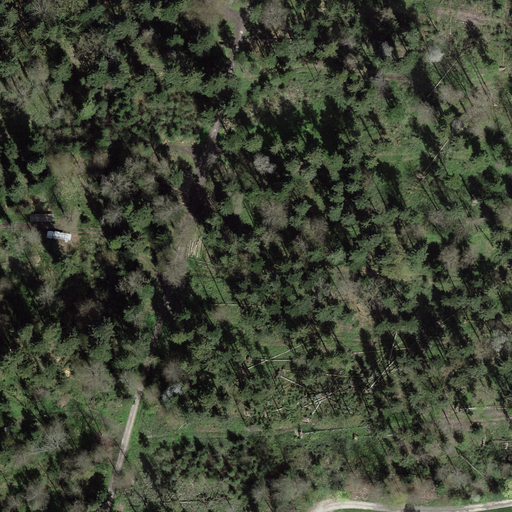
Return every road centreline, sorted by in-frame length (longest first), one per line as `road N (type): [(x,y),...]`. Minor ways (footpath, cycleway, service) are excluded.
road 1 (track): [(251,0),(105,511)]
road 2 (track): [(317,511),(343,503),(433,510),(511,502)]
